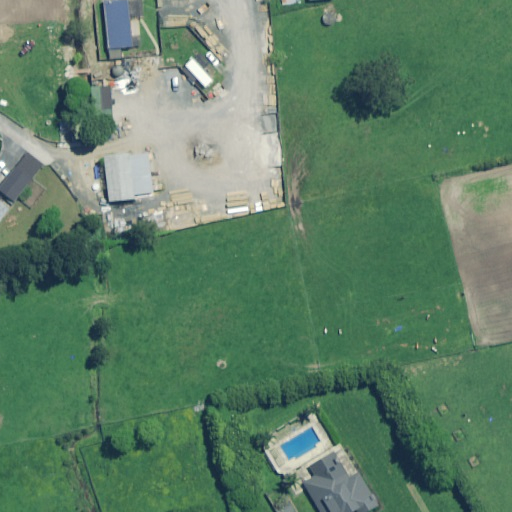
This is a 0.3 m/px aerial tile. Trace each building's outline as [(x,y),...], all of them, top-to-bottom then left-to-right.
[(132,47),(129,20),(144,18),(142,0),(127,2),(104,4),(108,50),(132,47)] [(333,26),(335,14),(323,13),(322,25),(333,26)] [(104,45),(102,29),(92,30),(94,46),(104,45)] [(313,53),(308,34),(300,36),(304,56),(313,53)] [(134,199),(129,154),(103,157),(108,202),(134,199)] [(133,419),(120,424),(123,432),(136,428),(133,419)] [(198,449),(193,451),(198,474),(217,469),(210,440),(209,435),(196,438),(198,449)] [(348,479),(333,453),(310,467),(316,477),(303,483),(319,511),(355,511),(367,511),(376,507),(357,474),(348,479)]
